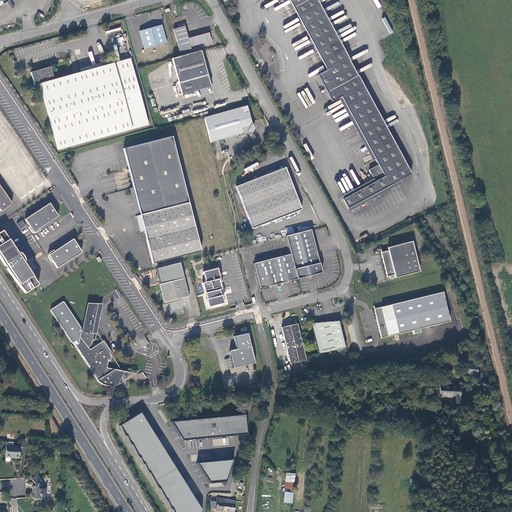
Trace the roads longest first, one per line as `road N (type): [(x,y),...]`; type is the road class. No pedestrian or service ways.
road 1 (unclassified): [(210,0),(346,261),(343,289),(257,313)]
road 2 (unclassified): [(0,85),(166,338)]
road 3 (trunk): [(142,511),(1,292)]
road 4 (trunk): [(0,312),(127,511)]
road 5 (unclassified): [(257,313),(272,395),(250,511)]
road 6 (trunk): [(113,401),(81,398),(1,292)]
road 7 (track): [(508,511),(490,452),(423,413)]
road 8 (trunk): [(146,511),(102,426),(113,401)]
